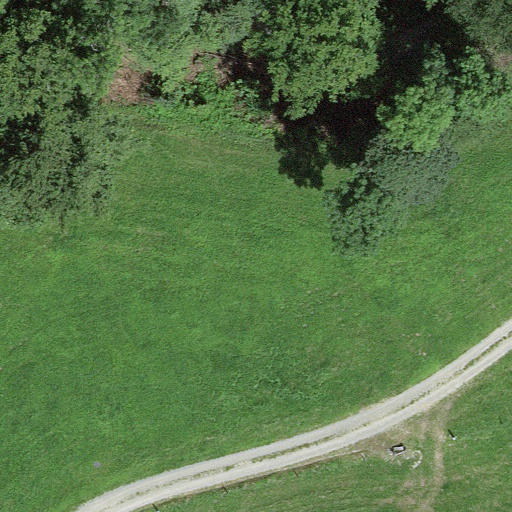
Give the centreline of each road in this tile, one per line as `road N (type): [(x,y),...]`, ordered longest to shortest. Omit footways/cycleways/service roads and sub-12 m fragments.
road 1 (track): [(92,511),(379,419),(511,330)]
road 2 (track): [(467,0),(415,36),(344,57),(285,22),(278,0)]
